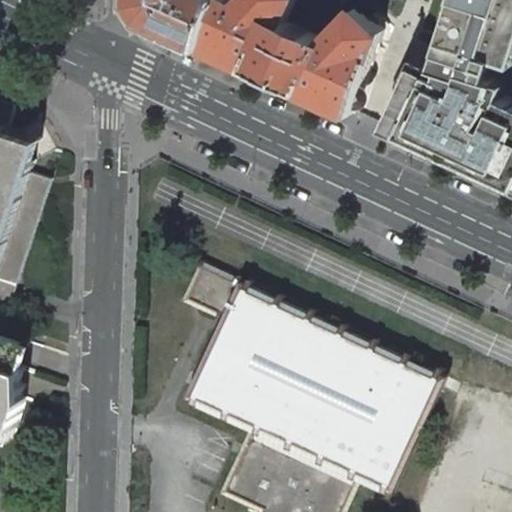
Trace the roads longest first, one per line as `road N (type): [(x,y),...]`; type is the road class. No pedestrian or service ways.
road 1 (residential): [(98,511),(116,64)]
road 2 (primary): [(511,246),(116,64)]
road 3 (primary): [(116,64),(0,8)]
